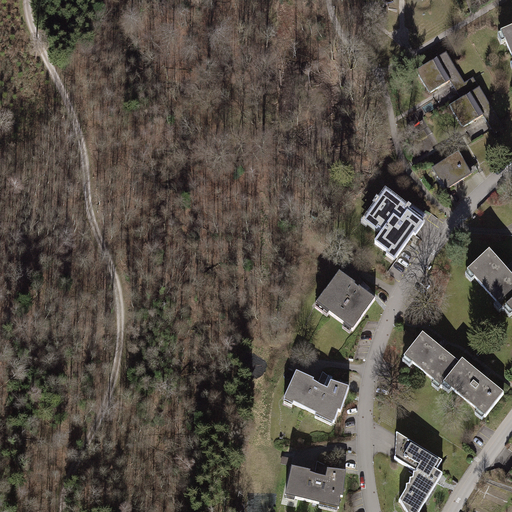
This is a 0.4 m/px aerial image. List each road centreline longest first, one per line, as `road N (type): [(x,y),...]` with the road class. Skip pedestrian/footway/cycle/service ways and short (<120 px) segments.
road 1 (track): [(26,0),(30,28),(74,116),(90,218),(113,267),(119,306),(111,399),(74,472),(64,511)]
road 2 (track): [(279,0),(270,313),(249,423)]
road 3 (residential): [(374,511),(365,458),(368,396),(384,334),(413,274),(511,171)]
